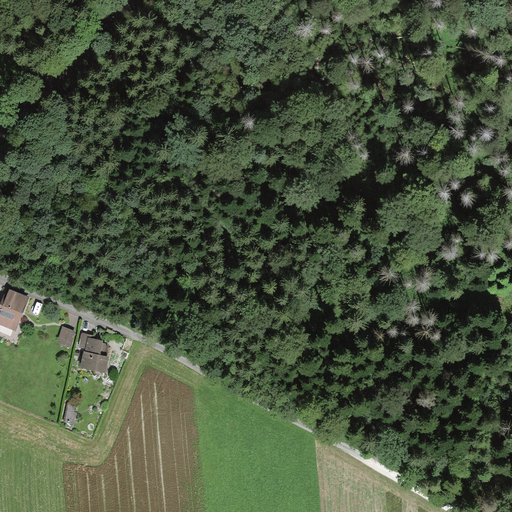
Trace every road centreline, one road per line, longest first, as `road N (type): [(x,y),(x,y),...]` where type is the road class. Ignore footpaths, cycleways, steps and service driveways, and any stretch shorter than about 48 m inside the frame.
road 1 (track): [(456,511),(138,337),(0,278)]
road 2 (tertiary): [(0,135),(136,0)]
